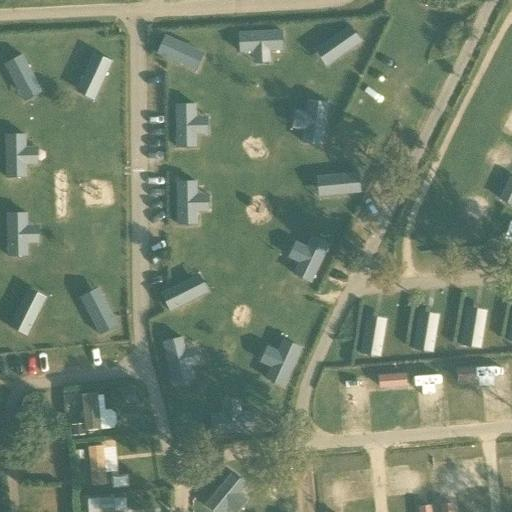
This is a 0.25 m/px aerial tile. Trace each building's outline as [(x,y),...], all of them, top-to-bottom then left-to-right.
[(348,26),(309,46),(318,65),(358,46),(348,26)] [(267,62),(267,51),(280,51),(280,29),(233,30),(234,53),(249,52),(249,62),(267,62)] [(151,52),(192,71),(201,51),(160,32),(151,52)] [(20,53),(1,62),(20,101),(39,92),(20,53)] [(85,53),(72,95),(94,102),(106,59),(85,53)] [(301,110),(288,110),(287,130),(298,130),(298,143),(323,144),(325,101),(301,100),(301,110)] [(172,102),(170,147),(192,147),(192,134),(203,134),(203,115),(192,115),(192,103),(172,102)] [(511,105),(504,102),(494,123),(511,131),(511,105)] [(25,144),(25,132),(2,133),(2,177),(25,176),(25,165),(38,164),(37,144),(25,144)] [(356,172),(312,173),(313,196),(356,195),(356,172)] [(495,199),(511,205),(511,178),(504,175),(495,199)] [(207,212),(207,192),(194,192),(194,180),(172,180),(173,226),(195,225),(195,212),(207,212)] [(465,200),(458,220),(487,229),(494,209),(465,200)] [(24,243),(38,243),(37,223),(25,224),(24,211),(3,212),(5,256),(25,255),(24,243)] [(307,233),(300,244),(292,239),(282,256),(293,263),(288,272),(307,283),(329,246),(307,233)] [(163,311),(205,295),(197,274),(155,290),(163,311)] [(97,286),(76,295),(95,335),(115,325),(97,286)] [(23,288),(4,326),(24,336),(43,297),(23,288)] [(465,306),(457,343),(478,348),(486,310),(465,306)] [(416,309),(408,348),(430,352),(438,314),(416,309)] [(357,355),(378,357),(383,318),(361,315),(357,355)] [(195,344),(183,346),(181,335),(160,340),(169,386),(195,381),(192,367),(199,365),(195,344)] [(281,388),(299,348),(278,338),(272,350),(262,345),(254,362),(264,367),(259,378),(281,388)] [(483,379),(482,365),(468,366),(469,380),(483,379)] [(511,379),(461,381),(462,397),(487,397),(487,404),(511,403),(511,379)] [(331,426),(331,416),(361,414),(360,387),(317,389),(319,427),(331,426)] [(79,393),(80,430),(113,429),(112,407),(102,408),(101,392),(79,393)] [(218,434),(242,433),(240,399),(216,401),(218,434)] [(104,472),(115,471),(114,444),(80,445),(82,485),(104,484),(104,472)] [(42,461),(42,479),(58,480),(59,462),(42,461)] [(269,502),(269,489),(222,489),(222,502),(269,502)] [(125,509),(125,495),(84,497),(84,511),(111,511),(111,510),(125,509)]
